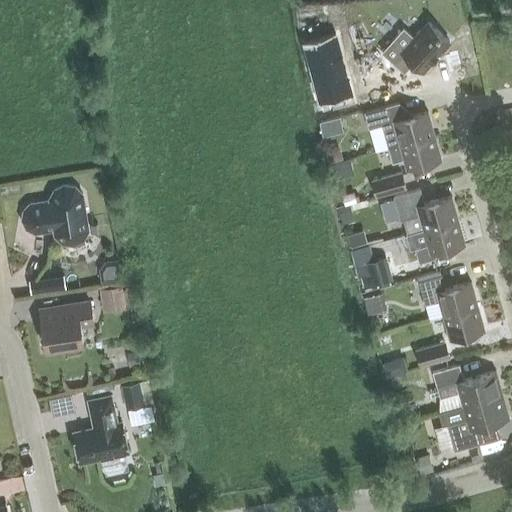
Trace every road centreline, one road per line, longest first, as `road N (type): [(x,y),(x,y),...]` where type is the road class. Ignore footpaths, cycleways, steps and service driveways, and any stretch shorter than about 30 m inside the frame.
road 1 (residential): [(511,302),(456,113)]
road 2 (residential): [(0,334),(19,377),(48,511)]
road 3 (residential): [(335,511),(511,473)]
